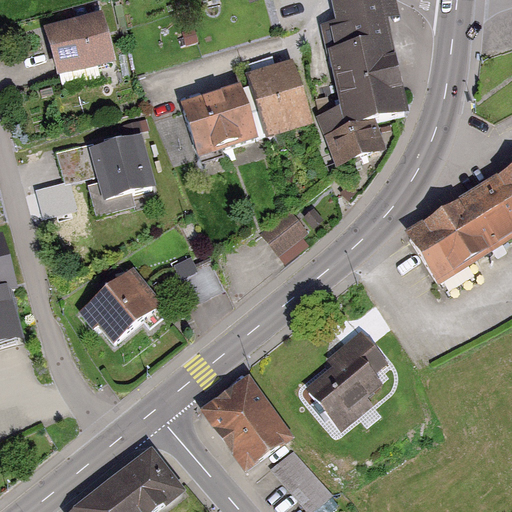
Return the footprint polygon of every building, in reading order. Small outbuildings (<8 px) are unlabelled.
[(379,135),(408,125),(381,1),(333,11),(339,30),(327,33),(345,118),(315,124),(331,182),(388,160),(379,135)] [(58,86),(118,68),(104,20),(44,37),(58,86)] [(292,65),(247,80),(270,149),(314,135),(292,65)] [(242,92),(182,110),(198,164),(258,146),(242,92)] [(100,208),(157,194),(144,142),(87,157),(100,208)] [(511,174),(410,241),(439,292),(511,247),(511,174)] [(290,216),(261,238),(279,262),(308,240),(290,216)] [(323,230),(315,219),(305,225),(313,237),(323,230)] [(7,248),(0,249),(0,364),(25,359),(13,307),(20,305),(7,248)] [(214,261),(183,277),(197,304),(228,288),(214,261)] [(101,333),(115,352),(162,317),(132,278),(79,317),(94,339),(101,333)] [(308,393),(341,439),(378,413),(371,403),(383,395),(368,375),(381,366),(361,339),(326,364),(334,375),(308,393)] [(208,411),(248,476),(293,449),(252,384),(208,411)] [(310,511),(318,511),(337,496),(297,451),(274,471),(310,511)] [(155,463),(90,511),(179,511),(188,505),(155,463)]
